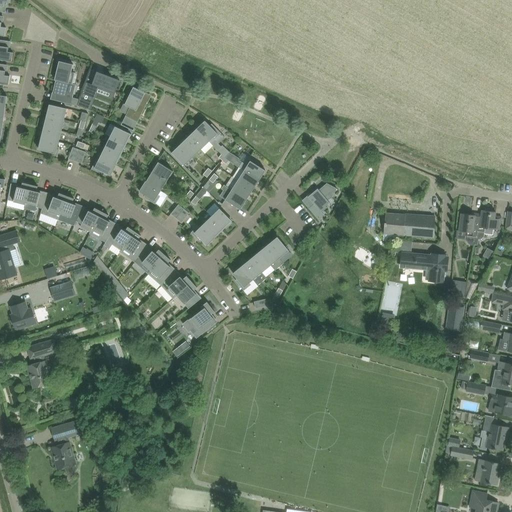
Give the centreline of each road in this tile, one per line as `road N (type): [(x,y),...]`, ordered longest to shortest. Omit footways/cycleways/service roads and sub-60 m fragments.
road 1 (residential): [(203,268),(330,145)]
road 2 (residential): [(9,161),(39,33)]
